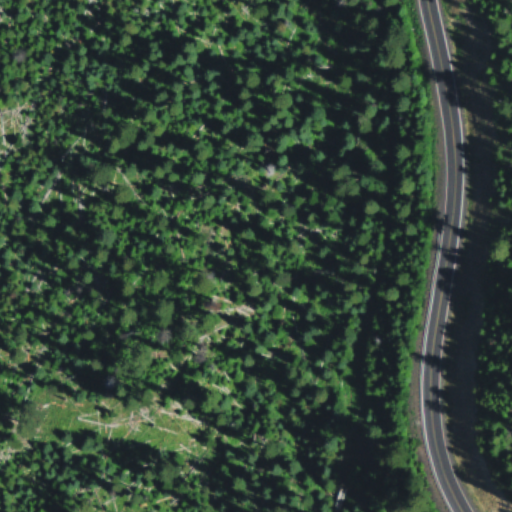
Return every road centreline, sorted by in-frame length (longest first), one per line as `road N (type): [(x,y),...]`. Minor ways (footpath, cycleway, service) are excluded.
road 1 (tertiary): [(464,511),(440,453),(429,360),(459,156),(429,0)]
road 2 (track): [(302,511),(338,423),(380,67),(371,0)]
